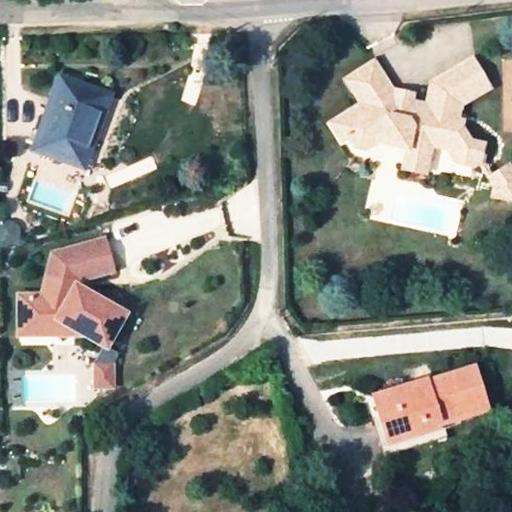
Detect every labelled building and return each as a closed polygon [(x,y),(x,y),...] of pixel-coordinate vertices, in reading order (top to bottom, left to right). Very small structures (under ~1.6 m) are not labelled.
[(391,100),(393,92),(369,59),(342,79),(359,103),(363,108),(349,119),(345,122),(343,132),(355,147),(365,149),(380,137),(383,142),(404,145),(424,148),(425,139),(442,141),(452,156),(469,159),(480,153),(483,135),(466,132),(467,128),(460,119),(461,112),(456,111),(458,96),(484,76),(465,49),(427,77),(423,100),(406,97),(406,102),(391,100)] [(59,159),(64,144),(87,152),(108,95),(60,78),(34,149),(59,159)] [(408,90),(393,87),(393,92),(391,100),(406,102),(406,97),(408,90)] [(363,108),(359,103),(345,113),(349,119),(363,108)] [(87,152),(64,144),(59,159),(81,167),(87,152)] [(424,148),(404,145),(401,165),(421,168),(424,148)] [(511,162),(507,156),(491,168),(497,176),(495,186),(511,188),(511,162)] [(104,241),(53,256),(42,296),(19,296),(20,331),(51,331),(59,320),(104,352),(126,322),(75,288),(78,280),(112,270),(104,241)] [(111,366),(96,366),(96,386),(111,386),(111,366)] [(414,383),(375,395),(389,444),(429,431),(427,424),(439,421),(440,424),(486,410),(474,367),(427,381),(428,386),(417,390),(414,383)]
